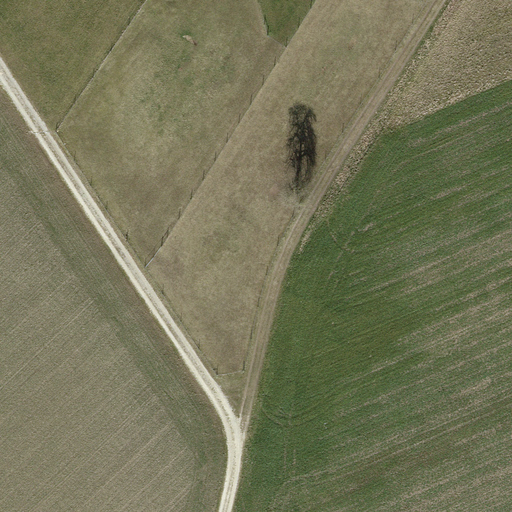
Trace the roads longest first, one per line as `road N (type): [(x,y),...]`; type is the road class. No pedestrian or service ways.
road 1 (track): [(445,0),(284,266),(225,511)]
road 2 (track): [(242,444),(0,67)]
